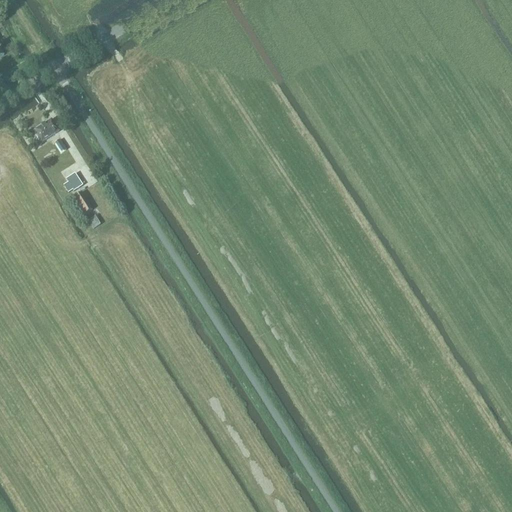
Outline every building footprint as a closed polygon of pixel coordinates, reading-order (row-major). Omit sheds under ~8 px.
[(41,143),(59,132),(51,120),(34,132),(41,143)] [(55,144),(61,154),(66,150),(60,141),(55,144)] [(68,183),(63,186),(68,193),(73,190),(74,192),(83,186),(75,174),(66,180),(68,183)] [(84,216),(92,211),(81,194),(73,198),(84,216)] [(88,221),(93,230),(100,226),(95,217),(88,221)]
